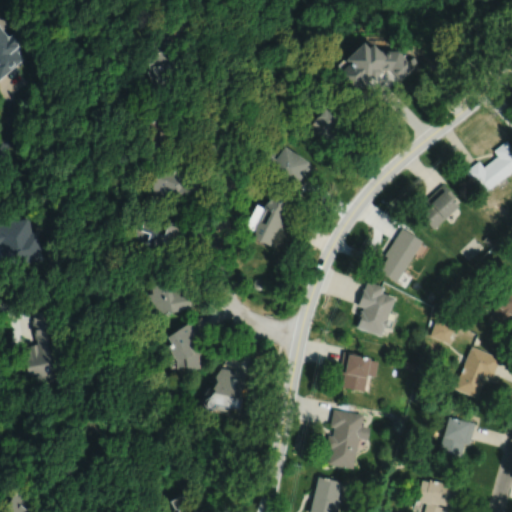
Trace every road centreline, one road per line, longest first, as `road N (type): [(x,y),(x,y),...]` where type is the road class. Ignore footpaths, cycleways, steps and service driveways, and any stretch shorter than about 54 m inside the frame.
road 1 (tertiary): [(511,65),(390,167),(336,235),(304,314),(262,511)]
road 2 (residential): [(299,335),(246,319),(229,302),(221,141),(180,18)]
